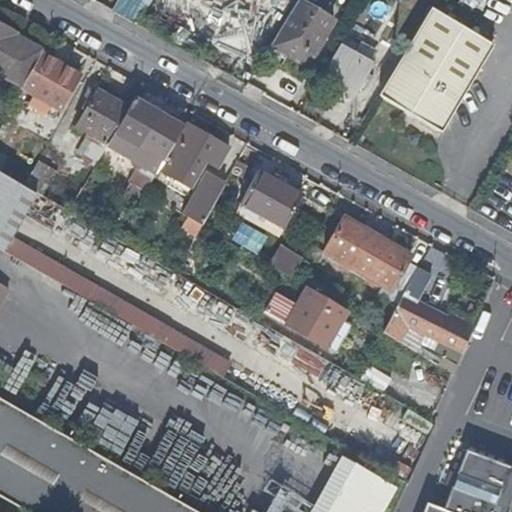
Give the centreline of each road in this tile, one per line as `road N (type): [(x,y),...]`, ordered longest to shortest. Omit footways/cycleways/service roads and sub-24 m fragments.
road 1 (residential): [(25,0),(511,265)]
road 2 (unknown): [(413,211),(511,37)]
